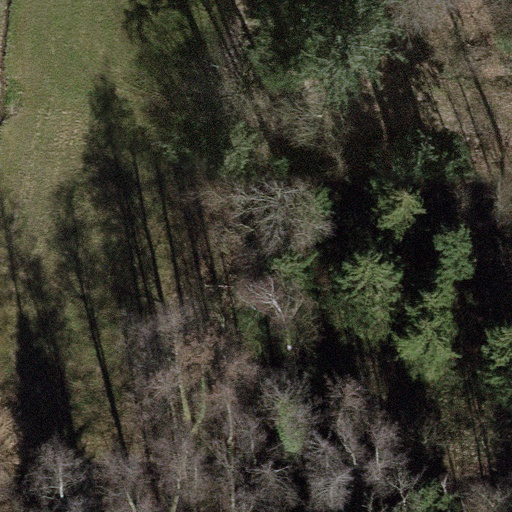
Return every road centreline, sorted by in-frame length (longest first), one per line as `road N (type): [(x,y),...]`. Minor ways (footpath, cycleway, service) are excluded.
road 1 (track): [(177,94),(369,101),(511,126)]
road 2 (track): [(177,94),(76,78),(49,38),(54,0)]
